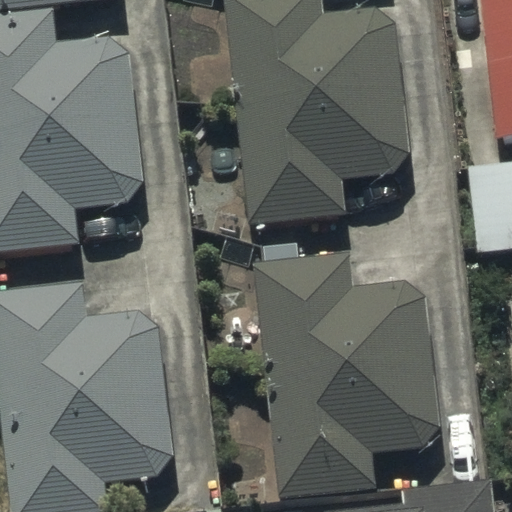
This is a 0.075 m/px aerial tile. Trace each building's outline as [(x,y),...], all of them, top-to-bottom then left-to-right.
[(0,0),(0,25),(121,14),(119,0),(0,0)] [(309,0),(279,0),(218,7),(244,239),(338,229),(335,194),(381,189),(398,168),(387,40),(366,22),(313,28),(309,0)] [(511,0),(487,0),(504,136),(511,134),(511,0)] [(55,57),(51,25),(0,30),(0,267),(80,259),(77,226),(125,221),(141,197),(126,66),(107,51),(55,57)] [(511,171),(457,178),(466,265),(511,259),(511,171)] [(354,256),(259,266),(285,499),(380,488),(376,456),(428,450),(443,430),(428,301),(410,285),(358,291),(354,256)] [(85,332),(82,297),(0,306),(0,424),(10,511),(105,511),(105,496),(153,491),(169,471),(155,343),(133,328),(85,332)] [(511,316),(500,318),(511,417),(511,316)] [(497,511),(494,479),(404,488),(406,506),(341,511),(497,511)]
